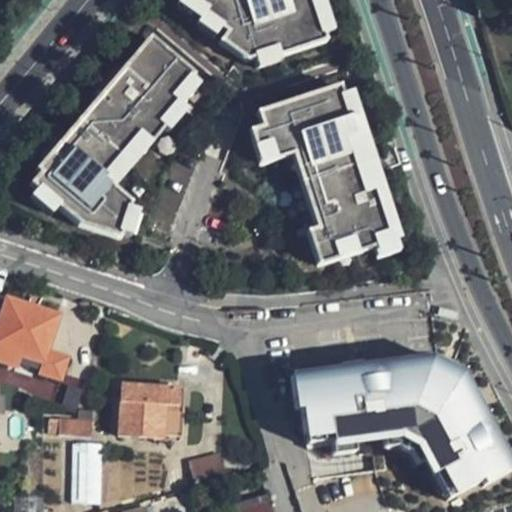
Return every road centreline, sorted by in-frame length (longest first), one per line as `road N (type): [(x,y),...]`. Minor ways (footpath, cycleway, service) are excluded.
road 1 (tertiary): [(381,0),(480,294),(511,359)]
road 2 (tertiary): [(511,235),(438,0)]
road 3 (residential): [(0,252),(235,325)]
road 4 (residential): [(235,325),(431,304)]
road 5 (residential): [(235,325),(290,511)]
road 6 (residential): [(0,101),(86,0)]
